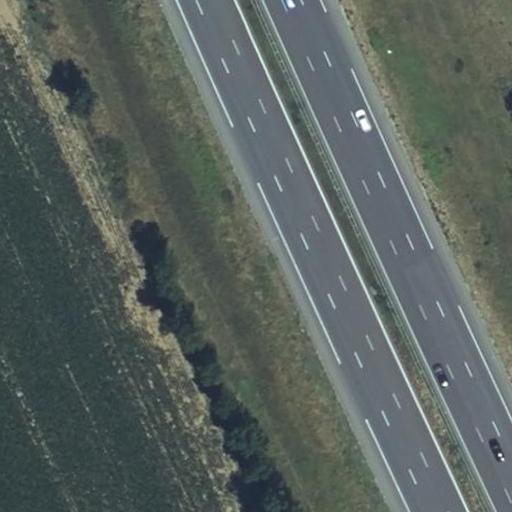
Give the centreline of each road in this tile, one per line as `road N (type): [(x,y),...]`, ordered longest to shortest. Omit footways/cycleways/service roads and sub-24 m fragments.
road 1 (motorway): [(204,0),(438,511)]
road 2 (motorway): [(511,484),(291,0)]
